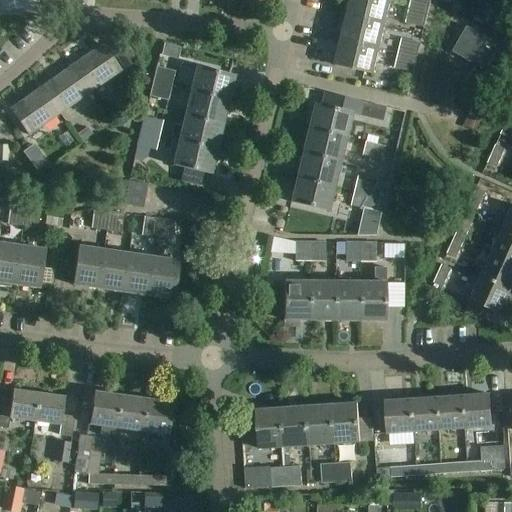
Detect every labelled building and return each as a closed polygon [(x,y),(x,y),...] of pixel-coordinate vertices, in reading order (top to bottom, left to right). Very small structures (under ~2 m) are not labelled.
[(350,7),(348,17),(384,25),(390,0),(388,0),(347,0),(346,6),(350,7)] [(411,0),(410,5),(428,9),(430,0),(411,0)] [(410,5),(406,24),(423,28),(428,9),(410,5)] [(348,17),(342,42),(378,50),(384,25),(348,17)] [(467,27),(451,53),(476,67),(485,73),(495,55),(501,46),(467,27)] [(402,40),(399,54),(416,58),(420,44),(402,40)] [(110,49),(124,69),(135,61),(121,41),(110,49)] [(378,50),(342,42),(336,67),(373,75),(378,50)] [(101,46),(71,67),(88,93),(119,72),(101,46)] [(511,52),(501,46),(495,55),(510,64),(511,59),(511,52)] [(399,54),(395,69),(413,73),(416,58),(399,54)] [(196,66),(190,91),(228,101),(233,76),(196,66)] [(71,67),(40,88),(58,114),(88,93),(71,67)] [(156,67),(152,82),(171,87),(175,72),(156,67)] [(152,82),(149,97),(168,101),(171,87),(152,82)] [(58,114),(40,88),(10,109),(28,135),(58,114)] [(190,91),(184,116),(222,125),(228,101),(190,91)] [(314,104),(308,130),(346,139),(352,113),(359,115),(362,101),(323,92),(320,106),(314,104)] [(184,116),(178,140),(216,150),(222,125),(184,116)] [(143,117),(139,131),(158,136),(161,121),(143,117)] [(511,118),(509,117),(501,135),(510,139),(511,133),(511,118)] [(86,128),(76,135),(81,142),(91,135),(86,128)] [(308,130),(302,154),(339,163),(346,139),(308,130)] [(139,131),(136,146),(148,149),(154,150),(158,136),(139,131)] [(165,137),(163,148),(174,151),(177,140),(165,137)] [(32,154),(33,153),(37,159),(44,154),(40,148),(41,148),(34,138),(26,144),(32,154)] [(178,140),(172,166),(210,175),(216,150),(178,140)] [(384,147),(365,142),(362,157),(380,162),(384,147)] [(496,146),(488,164),(496,168),(504,150),(496,146)] [(302,154),(296,178),(333,187),(339,163),(302,154)] [(358,176),(354,191),(372,196),(376,181),(358,176)] [(333,187),(296,178),(290,203),(327,213),(333,187)] [(122,205),(142,208),(142,207),(147,185),(127,181),(122,205)] [(476,189),(468,207),(477,211),(485,193),(476,189)] [(372,196),(354,191),(350,207),(368,211),(372,196)] [(7,225),(22,227),(24,208),(9,206),(7,225)] [(37,229),(39,210),(24,208),(22,227),(37,229)] [(511,209),(509,217),(503,229),(511,232),(511,209)] [(90,229),(105,231),(108,212),(93,210),(90,229)] [(491,223),(503,229),(509,217),(497,211),(491,223)] [(123,214),(108,212),(105,231),(120,233),(123,214)] [(141,236),(156,238),(159,219),(144,216),(141,236)] [(362,233),(370,234),(373,220),(366,217),(362,233)] [(463,218),(455,236),(464,240),(472,222),(463,218)] [(159,219),(156,238),(171,240),(174,221),(159,219)] [(511,232),(503,229),(493,252),(511,260),(511,232)] [(455,236),(447,254),(456,258),(464,240),(455,236)] [(295,261),(310,262),(310,243),(295,242),(295,261)] [(345,262),(360,262),(361,242),(345,242),(345,262)] [(361,242),(360,262),(376,262),(376,242),(361,242)] [(310,243),(310,262),(325,262),(325,243),(310,243)] [(3,285),(14,286),(19,247),(0,244),(0,288),(3,289),(3,285)] [(19,247),(14,286),(39,289),(44,250),(19,247)] [(72,286),(97,289),(102,251),(77,248),(72,286)] [(97,289),(122,293),(128,255),(102,251),(97,289)] [(511,260),(493,252),(482,275),(511,289),(511,286),(511,260)] [(122,293),(149,296),(153,258),(128,255),(122,293)] [(153,258),(149,296),(173,300),(178,262),(153,258)] [(442,265),(434,283),(443,287),(451,269),(442,265)] [(385,321),(385,282),(386,268),(373,268),(373,282),(360,282),(359,321),(385,321)] [(511,289),(482,275),(472,299),(501,312),(511,289)] [(283,321),(309,321),(309,282),(283,282),(283,321)] [(309,321),(334,321),(334,282),(309,282),(309,321)] [(334,321),(359,321),(360,282),(334,282),(334,321)] [(8,418),(34,422),(38,395),(12,391),(9,408),(0,406),(0,427),(7,429),(8,418)] [(90,425),(100,427),(99,435),(114,437),(115,429),(120,396),(94,392),(90,425)] [(38,395),(34,422),(59,426),(57,436),(69,437),(72,418),(62,416),(64,398),(38,395)] [(145,399),(120,396),(115,429),(141,432),(145,399)] [(489,396),(463,397),(465,429),(491,428),(489,396)] [(463,397),(438,399),(440,431),(465,429),(463,397)] [(171,403),(145,399),(141,432),(166,435),(171,403)] [(438,399),(412,401),(414,433),(440,431),(438,399)] [(414,433),(412,401),(387,402),(389,434),(414,433)] [(358,404),(331,406),(334,445),(360,443),(358,404)] [(331,406),(306,408),(309,447),(334,445),(331,406)] [(306,408),(281,410),(284,448),(309,447),(306,408)] [(284,448),(281,410),(256,411),(258,450),(284,448)] [(78,436),(74,473),(86,474),(91,438),(78,436)] [(57,442),(54,461),(67,463),(70,444),(57,442)] [(505,460),(492,461),(493,471),(506,470),(505,460)] [(492,461),(468,463),(469,473),(493,471),(492,461)] [(351,463),(336,464),(337,484),(353,483),(351,463)] [(468,463),(442,464),(443,475),(469,473),(468,463)] [(337,484),(336,464),(321,465),(322,485),(337,484)] [(442,464),(417,466),(417,476),(443,475),(442,464)] [(417,476),(417,466),(391,468),(392,478),(417,476)] [(268,468),(238,467),(238,488),(267,488),(268,468)] [(301,467),(286,468),(287,487),(302,486),(301,467)] [(287,487),(286,468),(271,469),(272,488),(287,487)] [(377,479),(392,478),(391,468),(376,469),(377,479)] [(14,472),(1,469),(0,473),(0,477),(12,480),(14,472)] [(88,484),(114,485),(114,475),(88,474),(88,484)] [(114,485),(139,486),(140,476),(114,475),(114,485)] [(140,476),(139,486),(165,487),(165,477),(140,476)] [(0,510),(8,511),(18,511),(20,502),(22,489),(4,486),(0,506),(0,510)] [(96,511),(97,494),(74,493),(73,510),(96,511)] [(421,494),(393,493),(393,509),(421,510),(421,494)] [(162,511),(172,511),(173,501),(162,502),(162,511)]
